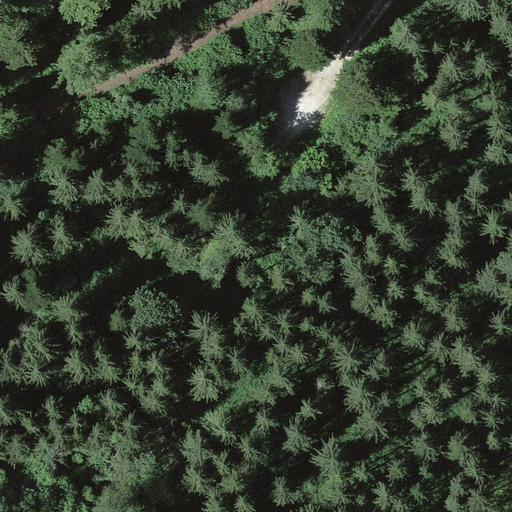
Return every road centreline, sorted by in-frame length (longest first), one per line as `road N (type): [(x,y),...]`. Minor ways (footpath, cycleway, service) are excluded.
road 1 (track): [(392,0),(213,240),(188,298),(173,443)]
road 2 (track): [(0,161),(43,117),(81,94),(169,59),(274,0)]
